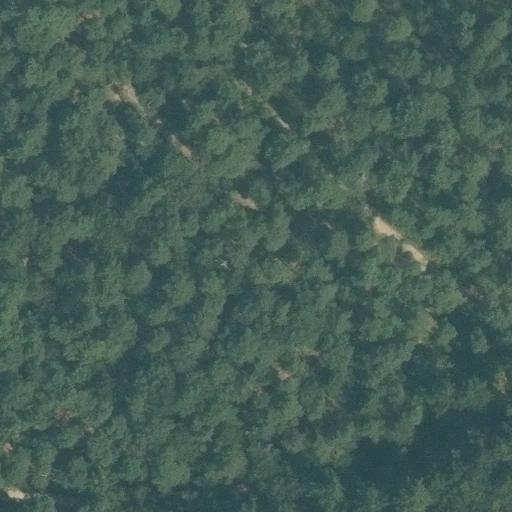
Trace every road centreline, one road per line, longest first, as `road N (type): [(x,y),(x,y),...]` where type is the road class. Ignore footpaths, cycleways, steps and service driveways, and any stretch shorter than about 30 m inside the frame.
road 1 (track): [(30,0),(56,34),(271,207),(395,245)]
road 2 (track): [(95,505),(227,506),(357,486),(511,404)]
road 3 (track): [(395,245),(511,314)]
